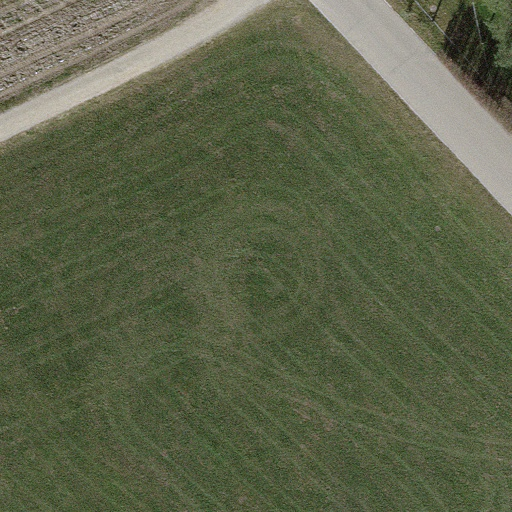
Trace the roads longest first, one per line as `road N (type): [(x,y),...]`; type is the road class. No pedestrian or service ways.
road 1 (track): [(0,133),(160,56),(243,0)]
road 2 (residential): [(350,0),(511,169)]
